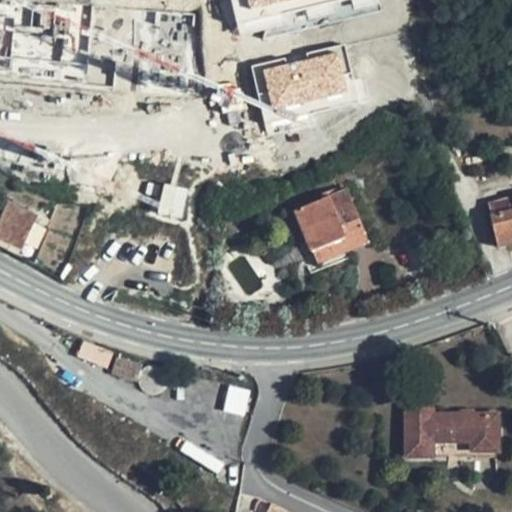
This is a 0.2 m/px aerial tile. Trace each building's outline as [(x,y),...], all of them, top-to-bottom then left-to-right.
[(0,0),(0,4),(58,11),(60,0),(0,0)] [(230,0),(238,34),(288,24),(285,9),(331,0),(353,0),(355,9),(374,5),(373,0),(230,0)] [(0,64),(47,70),(46,71),(97,77),(113,67),(110,41),(87,23),(51,19),(0,13),(0,64)] [(359,100),(364,53),(197,91),(196,84),(187,86),(192,115),(220,140),(234,148),(308,131),(359,100)] [(158,213),(180,217),(186,189),(164,184),(158,213)] [(369,242),(348,189),(297,210),(313,251),(345,238),(350,249),(369,242)] [(511,202),(509,203),(508,199),(489,204),(492,216),(501,246),(511,243),(511,202)] [(38,215),(9,202),(3,214),(0,221),(0,228),(13,235),(10,242),(22,249),(38,215)] [(0,228),(0,237),(10,242),(13,235),(0,228)] [(350,249),(345,238),(313,251),(317,263),(350,249)] [(142,366),(117,358),(112,373),(137,381),(142,366)] [(434,415),(434,407),(404,408),(405,457),(434,457),(434,442),(473,442),(473,452),(499,451),(499,415),(434,415)]
